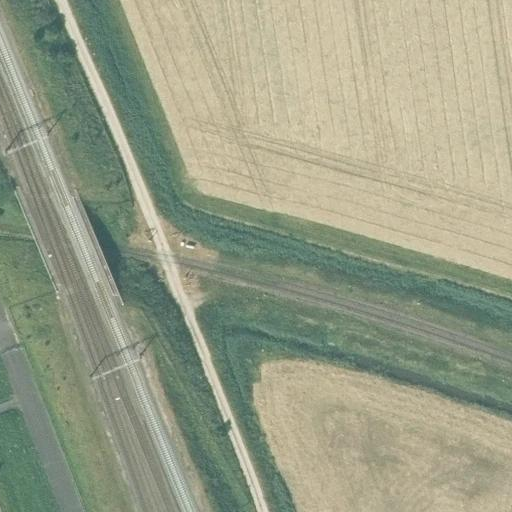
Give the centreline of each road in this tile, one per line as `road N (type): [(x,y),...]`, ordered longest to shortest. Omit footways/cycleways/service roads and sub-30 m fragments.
road 1 (unclassified): [(263,511),(58,0)]
road 2 (track): [(511,375),(254,300),(202,296),(181,303)]
road 3 (track): [(134,313),(248,511)]
